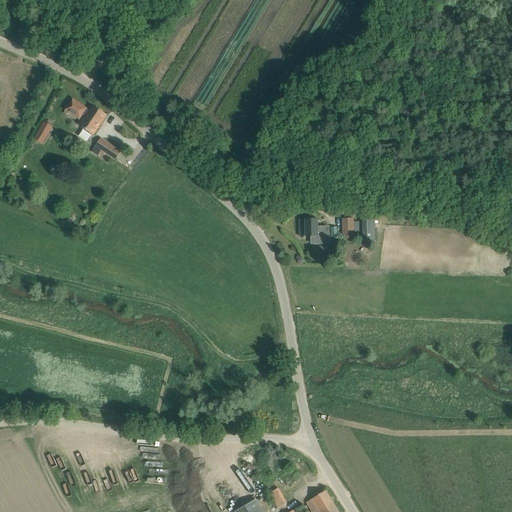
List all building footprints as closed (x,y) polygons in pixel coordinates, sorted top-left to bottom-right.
[(94,133),(106,115),(93,106),(90,111),(86,109),(86,108),(73,99),(66,110),(80,120),(83,115),(86,117),(80,125),(94,133)] [(35,139),(43,144),(53,127),(45,122),(35,139)] [(101,138),(92,152),(99,156),(102,151),(115,160),(121,152),(101,138)] [(355,221),(354,217),(343,218),(343,238),(361,238),(361,221),(355,221)] [(312,243),(330,243),(329,227),(318,227),(318,219),(300,219),(300,230),(302,230),(302,236),(312,236),(312,243)] [(363,220),(363,221),(363,238),(363,241),(376,241),(375,219),(363,220)] [(278,488),(269,493),(278,508),(287,503),(278,488)] [(339,511),(326,490),(307,502),(312,511),(339,511)] [(263,511),(256,499),(235,511),(263,511)]
